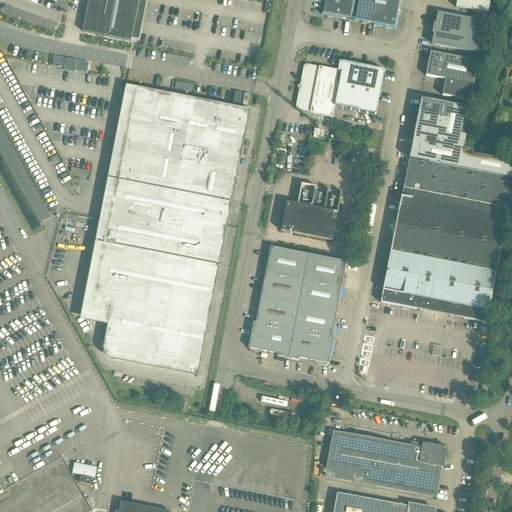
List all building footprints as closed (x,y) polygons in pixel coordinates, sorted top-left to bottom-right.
[(91,0),(86,29),(132,38),(137,15),(139,0),(91,0)] [(324,0),(321,16),(343,20),(343,18),(351,19),(351,21),(356,22),(360,0),(324,0)] [(396,30),(401,0),(360,0),(356,22),(396,30)] [(490,0),(457,0),(456,8),(487,14),(490,0)] [(485,25),(440,16),(438,27),(436,27),(434,34),(436,35),(434,45),(480,54),(485,25)] [(478,62),(431,53),(426,77),(445,80),(442,96),(470,102),(474,86),(478,62)] [(88,64),(54,57),(52,67),(64,69),(63,71),(75,73),(75,71),(86,73),(88,64)] [(304,67),(296,108),(297,111),(333,118),(335,107),(353,111),(362,67),(343,63),(340,63),(338,71),(306,65),(304,67)] [(362,67),(353,111),(376,116),(385,71),(362,67)] [(137,90),(110,222),(177,235),(181,217),(228,227),(250,113),(137,90)] [(243,102),(245,93),(236,92),(235,100),(243,102)] [(460,136),(466,108),(421,100),(413,140),(464,150),(466,137),(460,136)] [(511,162),(472,155),(473,151),(464,150),(413,140),(403,194),(509,215),(511,197),(511,162)] [(392,248),(498,268),(509,215),(403,194),(392,248)] [(286,204),(281,231),(281,232),(332,242),(332,241),(335,227),(335,226),(331,225),(333,213),(333,212),(287,203),(286,204)] [(110,222),(94,305),(114,309),(106,347),(106,348),(106,350),(106,351),(107,352),(107,353),(107,354),(108,355),(109,355),(109,356),(110,357),(111,358),(112,358),(113,358),(114,359),(198,375),(228,227),(181,217),(177,235),(110,222)] [(329,364),(336,329),(333,328),(339,298),(342,299),(346,278),(343,278),(346,262),(271,248),(268,263),(265,262),(261,283),(264,284),(258,314),(255,313),(248,349),(250,352),(259,353),(259,351),(278,355),(278,357),(299,361),(299,359),(318,362),(318,365),(326,366),(329,364)] [(381,304),(486,324),(498,268),(392,248),(392,252),(381,304)] [(325,478),(436,498),(442,469),(443,469),(445,459),(447,458),(446,451),(447,448),(445,448),(445,446),(440,447),(423,444),(423,445),(411,443),(411,447),(334,432),(325,478)] [(81,477),(80,484),(91,486),(92,480),(81,477)] [(434,511),(435,511),(409,506),(409,507),(409,508),(337,494),(334,511),(434,511)] [(165,511),(122,503),(120,511),(165,511)]
